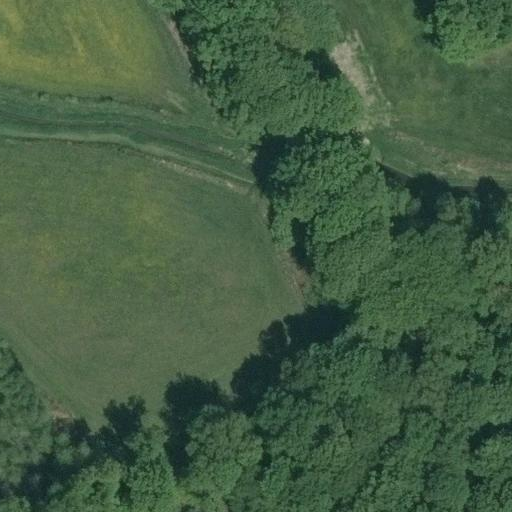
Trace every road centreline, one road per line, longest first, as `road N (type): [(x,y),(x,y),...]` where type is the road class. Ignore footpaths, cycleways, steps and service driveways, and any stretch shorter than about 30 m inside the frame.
road 1 (track): [(228,0),(305,170),(383,282),(394,330)]
road 2 (track): [(99,511),(175,471),(267,463),(380,362),(394,330)]
road 3 (track): [(394,330),(469,356),(511,352)]
